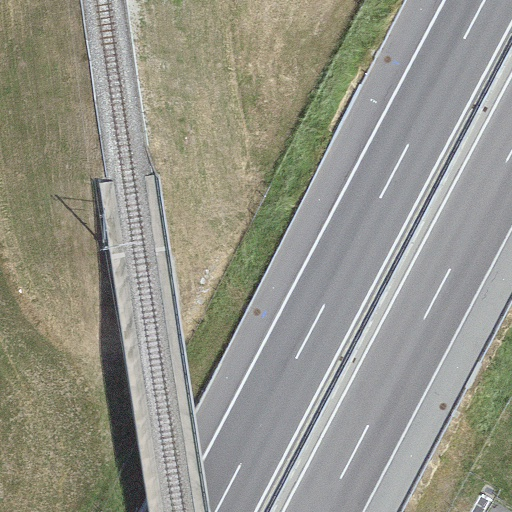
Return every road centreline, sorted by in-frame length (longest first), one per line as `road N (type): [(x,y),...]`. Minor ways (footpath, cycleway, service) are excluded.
road 1 (motorway): [(484,0),(214,511)]
road 2 (motorway): [(324,511),(511,154)]
